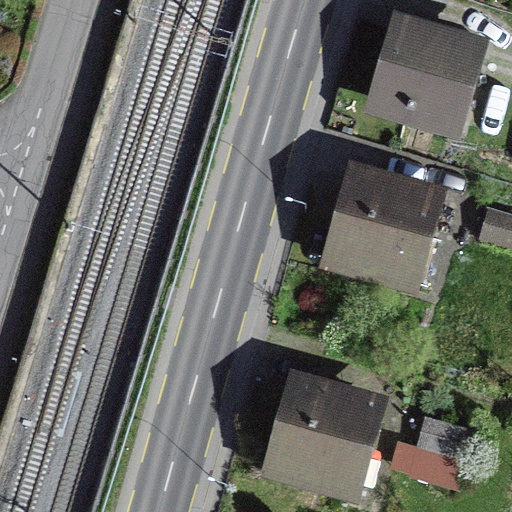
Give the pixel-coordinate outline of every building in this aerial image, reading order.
[(401,32),(379,106),(451,128),(473,54),(401,32)] [(357,180),(334,262),(409,283),(432,201),(357,180)] [(511,220),(491,214),(484,239),(511,246),(511,220)] [(298,388),(275,470),(351,491),(373,409),(298,388)] [(473,432),(425,418),(417,447),(465,460),(473,432)]
